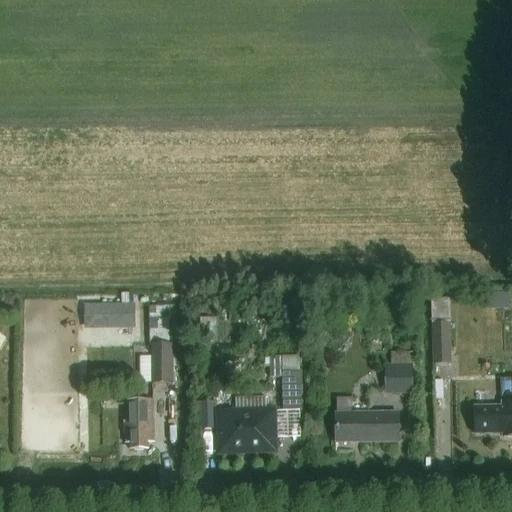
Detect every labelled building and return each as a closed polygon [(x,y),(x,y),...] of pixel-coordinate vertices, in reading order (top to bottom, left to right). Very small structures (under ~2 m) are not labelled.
[(433,324),(435,364),(452,364),(450,323),(433,324)] [(153,384),(174,384),(174,345),(153,345),(153,384)] [(413,365),(386,365),(386,394),(413,394),(413,365)] [(299,379),(279,380),(280,418),(300,417),(299,379)] [(148,444),(155,444),(153,401),(124,402),(125,445),(130,445),(130,450),(148,450),(148,444)] [(504,434),(504,438),(511,437),(511,403),(503,403),(503,407),(475,408),(476,434),(504,434)] [(197,405),(198,429),(215,429),(215,405),(197,405)] [(219,454),(276,453),(275,411),(218,413),(219,454)] [(338,442),(400,441),(400,413),(338,414),(338,442)]
